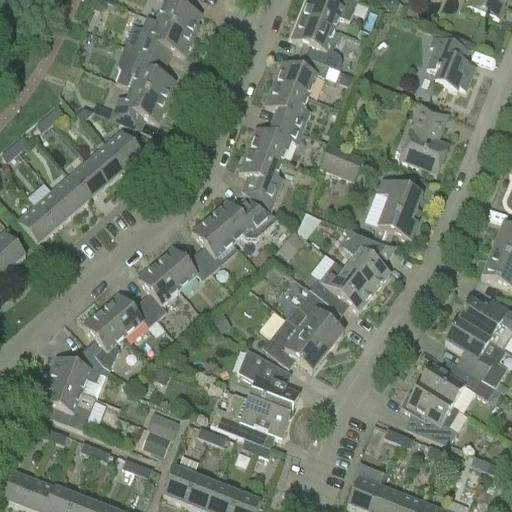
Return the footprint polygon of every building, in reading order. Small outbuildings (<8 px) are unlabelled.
[(164,7),(156,27),(193,42),(198,31),(196,30),(200,20),(188,16),(182,13),(187,1),(184,0),(158,0),(156,4),(164,7)] [(307,1),(298,23),(333,37),(338,24),(348,27),(351,18),(356,7),(354,6),(351,5),(337,0),(320,0),(318,5),(307,1)] [(470,0),(465,12),(497,24),(506,0),(470,0)] [(131,32),(122,53),(160,68),(165,55),(171,58),(183,63),(187,52),(189,53),(193,42),(156,27),(145,23),(140,35),(131,32)] [(298,23),(290,46),(301,50),(308,53),(304,64),(327,73),(338,77),(340,71),(340,70),(341,68),(341,66),(340,65),(339,63),(339,62),(337,60),(336,59),(334,58),(331,57),(334,50),(328,48),(333,37),(298,23)] [(507,40),(511,28),(503,25),(498,37),(507,40)] [(464,97),(473,73),(462,69),(467,57),(432,43),(428,52),(433,53),(425,74),(437,79),(433,89),(436,91),(455,98),(456,94),(464,97)] [(119,76),(114,88),(129,94),(167,109),(171,98),(169,97),(173,87),(161,82),(156,80),(160,68),(122,53),(117,66),(116,69),(116,71),(117,74),(118,76),(119,76)] [(281,67),(272,89),(307,103),(315,81),(323,84),(327,73),(304,64),(300,75),(292,72),(281,67)] [(341,78),(338,86),(341,91),(348,94),(352,83),(341,78)] [(272,89),(263,112),(275,117),(270,128),(301,139),(305,128),(309,118),(302,115),(307,103),(272,89)] [(95,110),(91,118),(109,125),(120,129),(134,135),(139,123),(145,125),(157,130),(161,120),(162,120),(167,109),(129,94),(124,106),(117,104),(112,117),(95,110)] [(436,147),(446,121),(420,111),(410,137),(409,137),(398,167),(435,182),(447,152),(441,150),(436,147)] [(51,129),(62,119),(57,113),(46,122),(51,129)] [(80,128),(91,118),(82,115),(74,121),(80,128)] [(40,138),(51,129),(46,122),(34,132),(40,138)] [(301,139),(270,128),(266,139),(255,134),(246,156),(280,170),(289,148),(296,151),(301,139)] [(123,177),(141,162),(120,138),(103,153),(123,177)] [(17,159),(28,149),(22,142),(11,152),(17,159)] [(352,188),(361,165),(327,151),(318,175),(352,188)] [(0,161),(6,168),(17,159),(11,152),(0,161)] [(106,192),(123,177),(103,153),(85,168),(106,192)] [(241,199),(248,204),(269,220),(281,189),(279,185),(275,183),(280,170),(246,156),(237,179),(249,184),(243,199),(242,198),(241,199)] [(88,207),(106,192),(85,168),(68,183),(88,207)] [(71,222),(88,207),(68,183),(51,198),(71,222)] [(375,200),(364,229),(376,233),(375,234),(390,240),(409,247),(416,230),(411,227),(420,202),(402,195),(380,187),(375,200)] [(54,237),(71,222),(51,198),(33,213),(54,237)] [(226,207),(208,222),(232,250),(242,242),(243,244),(254,245),(277,225),(275,224),(269,220),(248,204),(234,216),(226,207)] [(36,252),(54,237),(33,213),(16,228),(36,252)] [(210,280),(219,272),(214,266),(232,250),(208,222),(190,238),(203,253),(194,261),(210,280)] [(511,236),(501,232),(491,258),(511,266),(511,236)] [(287,267),(304,247),(293,237),(276,257),(287,267)] [(372,300),(388,280),(379,272),(393,254),(374,247),(371,246),(350,237),(337,254),(353,266),(344,277),(372,300)] [(0,270),(6,278),(24,262),(3,239),(0,241),(0,270)] [(185,268),(172,253),(154,269),(177,297),(195,281),(201,288),(210,280),(194,261),(185,268)] [(511,296),(511,266),(491,258),(481,284),(511,296)] [(155,326),(165,318),(159,312),(177,297),(154,269),(135,285),(148,300),(139,308),(155,326)] [(344,277),(334,269),(319,288),(317,286),(308,297),(309,297),(340,322),(332,315),(340,306),(357,319),(372,300),(344,277)] [(340,322),(309,297),(295,314),(295,313),(285,326),(326,359),(342,339),(333,331),(340,322)] [(130,315),(117,300),(99,316),(123,343),(141,328),(146,334),(155,326),(139,308),(130,315)] [(469,307),(456,328),(502,356),(511,340),(511,338),(509,337),(511,331),(511,319),(507,317),(499,311),(490,306),(483,316),(469,307)] [(99,316),(81,331),(94,347),(85,354),(101,373),(108,377),(117,357),(113,352),(123,343),(99,316)] [(218,339),(229,332),(220,319),(209,326),(218,339)] [(310,379),(326,359),(285,326),(269,346),(272,348),(264,358),(267,361),(283,373),(290,363),(310,379)] [(456,328),(443,349),(462,360),(455,371),(460,374),(478,386),(493,395),(504,376),(496,371),(504,358),(502,356),(456,328)] [(101,373),(85,354),(79,359),(78,359),(73,370),(55,363),(46,385),(80,399),(85,386),(94,390),(98,380),(105,383),(107,378),(108,378),(108,377),(101,373)] [(289,423),(298,400),(278,392),(284,377),(246,356),(236,380),(253,389),(247,406),(289,423)] [(171,360),(167,365),(168,370),(173,372),(178,368),(177,362),(171,360)] [(430,371),(417,391),(451,413),(463,393),(471,398),(485,407),(493,395),(480,387),(478,386),(460,374),(447,366),(446,367),(448,368),(441,378),(430,371)] [(167,377),(154,372),(149,385),(162,390),(167,377)] [(46,385),(37,408),(56,415),(52,426),(75,435),(82,438),(90,417),(95,405),(80,399),(46,385)] [(451,413),(417,391),(411,401),(408,399),(399,413),(417,425),(419,421),(425,425),(419,441),(412,438),(411,439),(430,446),(446,453),(455,439),(446,433),(457,416),(451,413)] [(289,423),(247,406),(231,400),(224,418),(215,415),(209,432),(243,445),(256,451),(270,456),(275,444),(280,446),(289,423)] [(171,447),(178,430),(151,419),(145,436),(152,439),(170,446),(171,447)] [(48,446),(51,437),(40,433),(36,441),(48,446)] [(198,434),(194,443),(208,448),(212,439),(198,434)] [(395,449),(399,441),(385,435),(382,443),(395,449)] [(63,452),(66,443),(51,437),(48,446),(63,452)] [(152,439),(144,457),(162,464),(170,446),(152,439)] [(212,439),(208,448),(222,454),(225,445),(212,439)] [(409,454),(412,446),(399,441),(395,449),(409,454)] [(243,445),(240,453),(248,457),(253,459),(256,451),(243,445)] [(91,462),(94,454),(81,449),(78,457),(91,462)] [(270,456),(256,451),(253,459),(267,464),(270,456)] [(438,466),(441,457),(428,452),(424,461),(438,466)] [(105,468),(108,460),(94,454),(91,462),(105,468)] [(452,472),(455,462),(441,457),(438,466),(452,472)] [(173,475),(161,504),(182,511),(183,511),(195,483),(191,482),(197,469),(181,463),(176,476),(173,475)] [(482,478),(486,469),(472,463),(469,472),(482,478)] [(124,465),(120,474),(133,479),(136,471),(137,470),(124,465)] [(496,483),(500,474),(486,469),(482,478),(496,483)] [(136,471),(133,479),(145,484),(149,475),(137,470),(136,471)] [(0,506),(13,511),(21,511),(32,486),(10,477),(0,503),(0,506)] [(207,511),(216,492),(195,483),(183,511),(207,511)] [(370,511),(378,492),(357,484),(345,511),(370,511)] [(46,511),(53,494),(32,486),(21,511),(46,511)] [(232,511),(237,500),(216,492),(207,511),(232,511)] [(395,511),(400,501),(378,492),(370,511),(395,511)] [(71,511),(75,503),(53,494),(46,511),(71,511)] [(257,511),(259,509),(237,500),(232,511),(257,511)] [(419,511),(421,509),(400,501),(395,511),(419,511)] [(95,511),(96,511),(75,503),(71,511),(95,511)]
